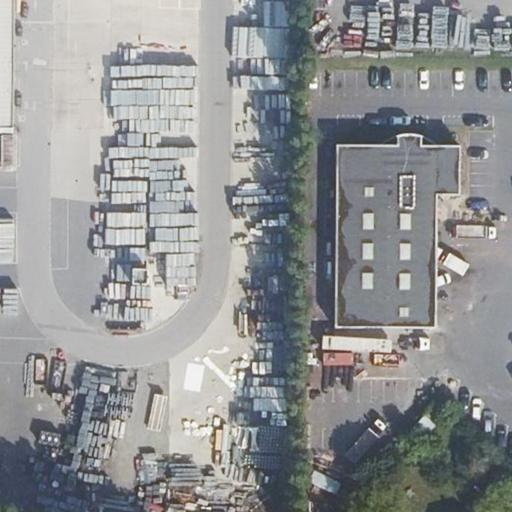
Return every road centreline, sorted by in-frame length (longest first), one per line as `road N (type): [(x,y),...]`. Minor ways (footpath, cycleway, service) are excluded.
road 1 (unknown): [(511,116),(335,107),(317,115),(302,406),(319,414),(390,413)]
road 2 (unknown): [(511,420),(473,383),(463,357),(463,334),(477,312),(511,295)]
